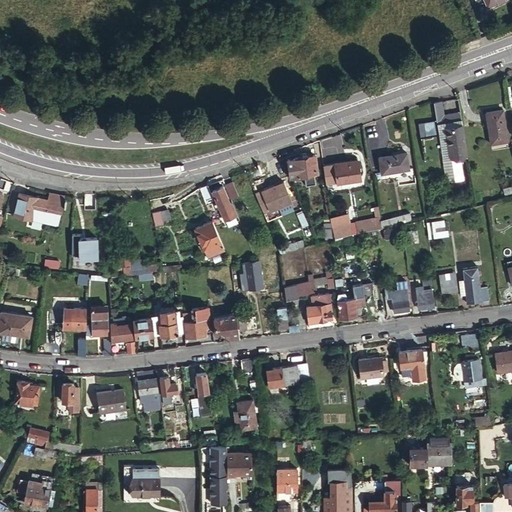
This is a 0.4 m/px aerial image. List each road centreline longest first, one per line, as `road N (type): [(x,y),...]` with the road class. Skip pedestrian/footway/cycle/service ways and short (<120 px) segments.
road 1 (unclassified): [(0,357),(94,364),(511,309)]
road 2 (primary): [(0,145),(65,166),(161,172),(258,144),(258,135)]
road 3 (primary): [(511,46),(258,135)]
road 4 (primary): [(258,135),(250,129),(118,139),(0,113)]
